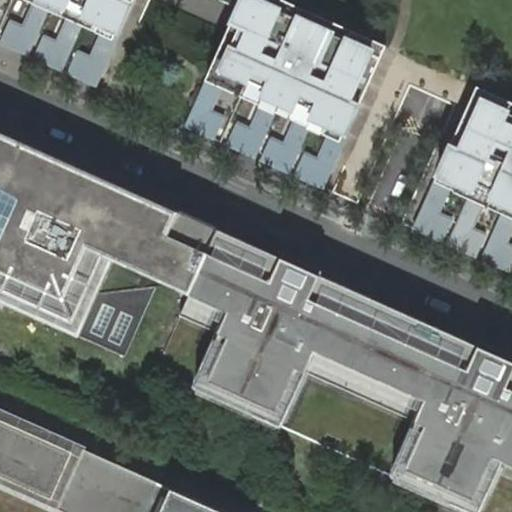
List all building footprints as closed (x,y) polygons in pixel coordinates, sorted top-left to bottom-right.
[(135,0),(27,0),(36,4),(25,28),(10,21),(0,44),(28,56),(49,10),(69,19),(58,43),(43,37),(34,58),(62,71),(82,25),(103,34),(92,58),(77,52),(67,74),(96,87),(135,0)] [(211,112),(222,87),(263,106),(252,130),(238,124),(228,146),(261,160),(282,114),(297,121),(286,145),(275,140),(265,162),(289,173),(310,127),(331,136),(320,160),(305,154),(295,176),(324,189),(387,47),(281,0),(243,0),(241,6),(187,127),(216,140),(225,118),(211,112)] [(449,189),(470,198),(449,245),(477,257),(487,235),(472,229),(483,204),(503,213),(482,260),(510,272),(511,268),(511,246),(505,244),(511,229),(511,103),(478,88),(414,229),(443,242),(453,220),(438,214),(449,189)] [(186,302),(219,229),(0,131),(0,299),(126,357),(156,289),(186,302)] [(511,511),(511,360),(219,229),(186,302),(156,371),(471,511),(511,511)] [(0,483),(64,511),(226,511),(0,410),(0,483)]
